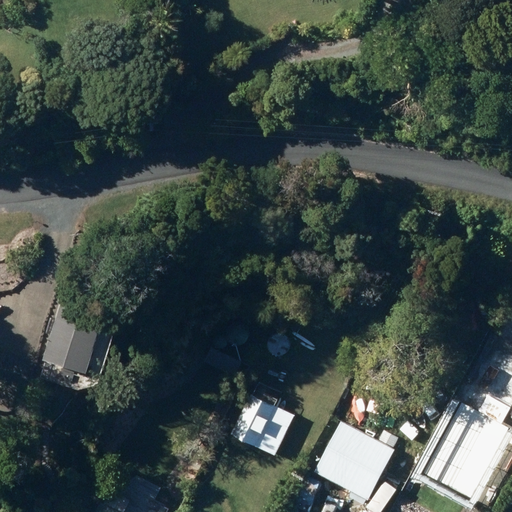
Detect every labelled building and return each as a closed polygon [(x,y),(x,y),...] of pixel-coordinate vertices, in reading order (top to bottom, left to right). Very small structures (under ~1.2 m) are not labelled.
[(49,335),(54,336),(45,363),(89,376),(109,311),(76,301),(84,277),(68,272),(49,335)] [(252,396),(233,436),(277,457),(295,417),(252,396)] [(369,502),(365,509),(369,511),(382,511),(395,488),(381,480),(396,451),(342,422),(315,473),(369,502)] [(307,477),(297,507),(311,511),(321,482),(307,477)] [(98,511),(120,511),(103,503),(98,511)]
